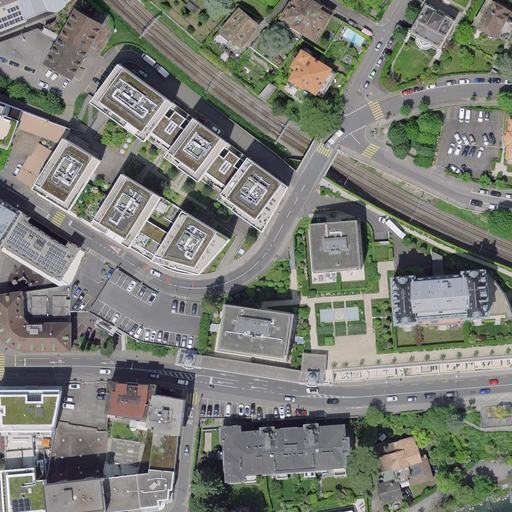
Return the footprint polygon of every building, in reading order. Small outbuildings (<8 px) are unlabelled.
[(46,0),(0,0),(0,33),(52,14),(46,0)] [(46,0),(52,14),(76,0),(46,0)] [(314,0),(303,0),(290,22),(324,42),(340,15),(314,0)] [(511,9),(495,0),(490,0),(476,25),(507,41),(511,32),(511,9)] [(432,5),(417,32),(447,49),(462,21),(432,5)] [(247,8),(226,33),(248,50),(268,25),(247,8)] [(71,29),(47,72),(77,89),(110,29),(80,12),(71,29)] [(0,43),(0,56),(47,72),(71,29),(57,22),(0,43)] [(303,70),(296,80),(324,97),(341,69),(308,49),(298,67),(303,70)] [(172,103),(118,64),(90,103),(144,142),(146,139),(172,103)] [(270,100),(277,85),(269,81),(262,97),(270,100)] [(172,103),(146,139),(167,153),(193,118),(172,103)] [(0,147),(7,150),(18,121),(1,115),(4,108),(0,106),(0,147)] [(69,128),(24,112),(18,128),(12,149),(29,155),(16,178),(31,188),(54,152),(38,143),(42,138),(59,144),(63,137),(69,128)] [(227,142),(193,118),(167,153),(164,157),(198,182),(200,179),(227,142)] [(101,160),(63,137),(59,144),(54,152),(31,188),(70,211),(87,184),(101,160)] [(227,142),(200,179),(219,192),(221,193),(248,157),(227,142)] [(288,187),(248,157),(221,193),(217,199),(242,218),(262,233),(288,187)] [(161,197),(121,173),(107,196),(91,223),(130,247),(161,197)] [(107,196),(87,184),(70,211),(91,223),(107,196)] [(182,210),(161,197),(130,247),(152,261),(182,210)] [(0,253),(4,253),(61,286),(80,253),(27,224),(32,215),(0,198),(0,253)] [(231,240),(182,210),(152,261),(200,274),(231,240)] [(357,221),(310,224),(314,273),(361,269),(357,221)] [(475,267),(388,276),(394,328),(511,320),(511,312),(504,294),(489,276),(475,267)] [(61,286),(20,294),(22,318),(28,324),(70,323),(70,284),(61,286)] [(20,292),(0,294),(0,341),(4,347),(13,352),(28,354),(71,353),(70,323),(28,324),(22,318),(20,294),(20,292)] [(293,313),(226,303),(216,356),(284,366),(293,313)] [(332,320),(332,309),(322,309),(322,320),(332,320)] [(511,368),(511,347),(331,364),(334,385),(511,368)] [(216,356),(180,353),(176,366),(324,385),(327,358),(301,354),(299,369),(284,366),(216,356)] [(145,421),(151,395),(155,385),(113,380),(110,417),(145,421)] [(63,385),(0,384),(0,423),(57,424),(59,416),(63,385)] [(144,429),(153,433),(178,435),(181,435),(186,401),(151,395),(145,421),(144,429)] [(511,425),(511,404),(481,406),(482,427),(511,425)] [(57,424),(0,423),(0,472),(34,469),(35,483),(48,479),(57,424)] [(240,428),(218,429),(219,446),(221,446),(224,486),(243,485),(242,479),(348,471),(345,426),(319,427),(319,425),(304,426),(304,429),(275,431),(275,428),(259,430),(259,432),(241,434),(240,428)] [(149,474),(113,478),(117,510),(138,508),(165,506),(165,501),(169,500),(174,500),(174,491),(178,490),(178,435),(153,433),(152,460),(149,474)] [(397,480),(399,486),(409,483),(410,487),(433,480),(427,459),(420,460),(414,437),(374,448),(383,483),(397,480)] [(34,469),(0,472),(0,486),(2,511),(47,511),(47,485),(48,479),(35,483),(34,469)] [(98,511),(117,510),(113,478),(47,485),(47,511),(98,511)] [(383,483),(377,485),(382,505),(403,500),(399,486),(397,480),(383,483)]
